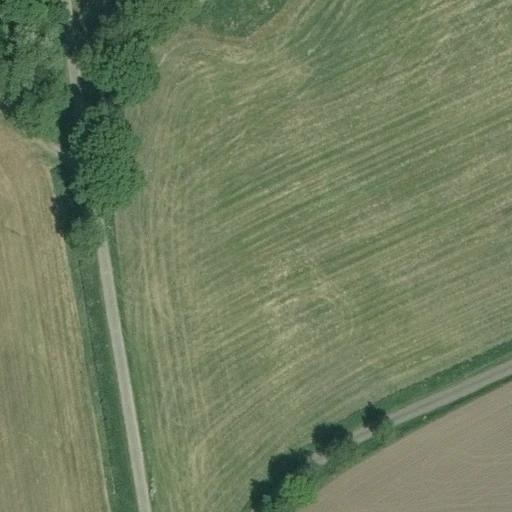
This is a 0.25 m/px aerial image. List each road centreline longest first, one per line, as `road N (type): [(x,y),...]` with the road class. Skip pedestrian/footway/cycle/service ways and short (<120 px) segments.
road 1 (track): [(148,511),(69,0)]
road 2 (residential): [(268,511),(307,469),(376,427),(511,366)]
